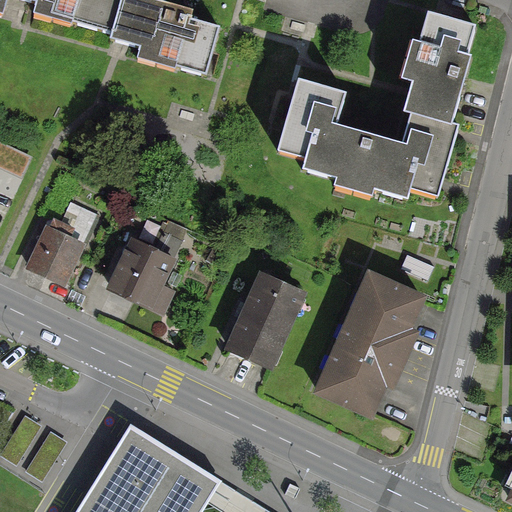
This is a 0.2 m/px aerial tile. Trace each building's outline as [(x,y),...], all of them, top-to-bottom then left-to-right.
[(0,0),(0,28),(9,31),(15,11),(44,19),(41,31),(61,37),(65,25),(106,37),(116,0),(0,0)] [(189,16),(134,0),(116,0),(106,37),(104,41),(135,51),(132,62),(169,73),(170,68),(202,77),(215,32),(187,24),(189,16)] [(413,116),(421,119),(459,129),(479,58),(474,57),(482,28),(437,15),(429,44),(421,42),(410,82),(421,85),(413,116)] [(352,93),(293,77),(273,149),(312,159),(308,172),(343,182),(341,189),(379,200),(382,192),(417,202),(420,193),(447,201),(467,131),(459,129),(421,119),(413,147),(342,128),(352,93)] [(46,228),(27,266),(62,284),(82,245),(67,238),(71,231),(54,222),(51,230),(46,228)] [(173,260),(130,240),(107,288),(168,317),(173,306),(170,305),(175,294),(160,287),(173,260)] [(309,297),(266,278),(232,354),(275,373),(309,297)] [(432,304),(375,278),(321,397),(377,423),(392,391),(398,393),(424,337),(418,334),(432,304)] [(27,417),(1,456),(43,485),(69,446),(27,417)] [(131,427),(78,511),(203,511),(222,483),(131,427)]
